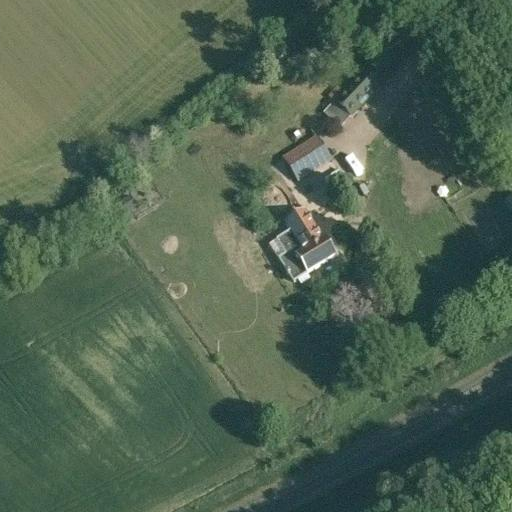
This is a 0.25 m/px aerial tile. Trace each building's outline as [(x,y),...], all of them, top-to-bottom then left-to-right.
[(273,75),(288,89),(310,66),(296,52),(273,75)] [(350,118),(352,120),(383,86),(365,70),(334,103),(335,103),(350,118)] [(344,125),(350,118),(335,103),(328,110),(344,125)] [(283,160),(297,182),(331,161),(317,138),(283,160)] [(293,284),(335,259),(324,242),(323,242),(305,214),(286,225),(291,233),(270,246),(293,284)] [(0,245),(0,271),(3,276),(28,254),(11,235),(0,245)] [(247,254),(248,276),(264,275),(263,253),(247,254)]
